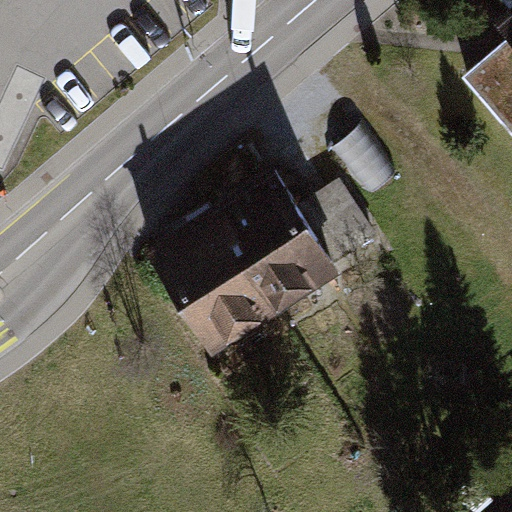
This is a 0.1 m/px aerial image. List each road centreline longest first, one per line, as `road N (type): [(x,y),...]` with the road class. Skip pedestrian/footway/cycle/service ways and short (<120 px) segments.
road 1 (secondary): [(0,288),(137,154),(297,16)]
road 2 (unknown): [(76,0),(66,38),(0,117)]
